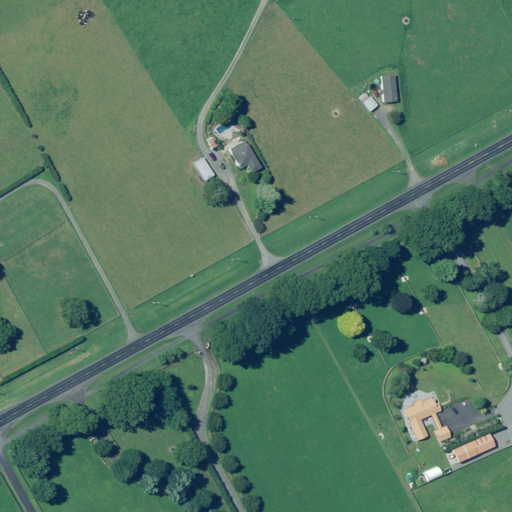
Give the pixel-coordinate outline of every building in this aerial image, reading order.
[(393,101),(390,76),(378,77),(381,103),(393,101)] [(380,99),(375,92),(369,96),(374,102),(380,99)] [(375,105),(365,93),(357,98),(367,111),(375,105)] [(216,145),(212,137),(206,140),(210,148),(216,145)] [(258,168),(245,144),(236,149),(234,146),(227,150),(238,169),(244,165),(249,173),(258,168)] [(212,176),(201,158),(192,164),(203,181),(212,176)] [(410,403),(412,406),(402,410),(415,441),(426,436),(419,420),(429,415),(436,430),(432,431),(437,442),(449,437),(444,426),(440,428),(434,413),(439,411),(433,395),(421,400),(421,399),(410,403)] [(495,445),(490,433),(450,451),(455,463),(495,445)]
